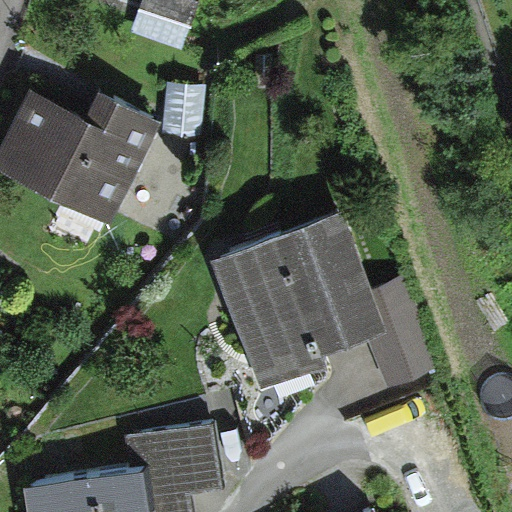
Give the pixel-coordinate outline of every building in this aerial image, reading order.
[(142,0),(142,3),(190,20),(196,0),(142,0)] [(190,20),(142,3),(133,28),(181,45),(190,20)] [(0,139),(0,159),(114,214),(164,110),(99,79),(88,102),(31,75),(0,139)] [(165,127),(203,130),(207,79),(168,77),(165,127)] [(214,248),(263,380),(329,356),(323,342),(367,326),(386,319),(372,281),(342,201),(214,248)] [(367,326),(388,382),(442,362),(408,268),(372,281),(386,319),(367,326)] [(27,475),(31,511),(196,511),(192,484),(224,479),(214,415),(127,428),(132,460),(27,475)]
